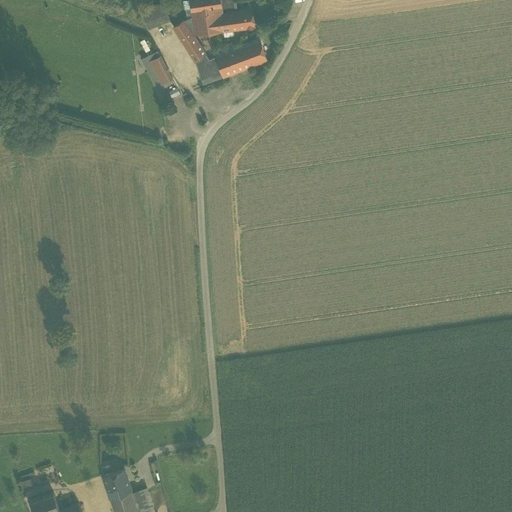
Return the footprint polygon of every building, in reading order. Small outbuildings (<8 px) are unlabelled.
[(185,9),(191,8),(189,0),(184,0),(182,0),(184,9),(185,9)] [(232,0),(220,0),(221,3),(222,12),(237,9),(236,4),(234,5),(232,0)] [(163,2),(141,11),(148,28),(169,20),(163,2)] [(222,12),(221,3),(191,8),(192,16),(222,12)] [(222,12),(192,16),(195,34),(256,26),(250,8),(237,9),(222,12)] [(192,16),(187,18),(182,20),(193,36),(195,34),(192,16)] [(183,42),(193,36),(182,20),(173,26),(183,42)] [(188,49),(198,42),(193,36),(183,42),(188,49)] [(260,40),(243,47),(248,67),(266,60),(260,40)] [(198,42),(188,49),(195,59),(206,53),(198,42)] [(243,47),(216,56),(222,76),(248,67),(243,47)] [(173,80),(157,49),(146,56),(162,86),(173,80)] [(209,59),(206,53),(195,59),(202,84),(222,76),(216,56),(209,59)] [(166,93),(162,86),(146,56),(142,57),(162,95),(166,93)] [(176,87),(169,91),(172,97),(180,93),(176,87)] [(155,511),(139,463),(103,474),(114,511),(155,511)] [(24,483),(39,478),(36,468),(21,473),(24,483)] [(53,491),(29,499),(33,511),(48,511),(59,508),(53,491)] [(81,511),(78,502),(59,508),(48,511),(81,511)]
